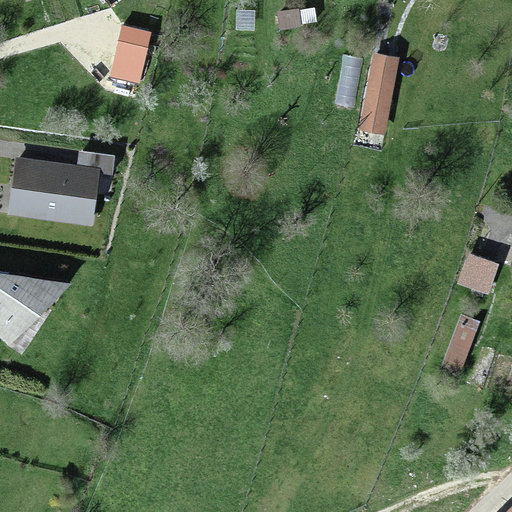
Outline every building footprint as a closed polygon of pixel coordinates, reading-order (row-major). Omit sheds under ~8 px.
[(147,35),(121,31),(113,79),(139,84),(147,35)] [(374,57),(365,107),(382,110),(391,59),(374,57)] [(90,175),(21,168),(15,220),(100,230),(106,177),(118,179),(121,159),(92,156),(90,175)] [(471,252),(461,285),(493,296),(504,263),(471,252)] [(73,288),(0,275),(0,333),(20,347),(73,288)]
